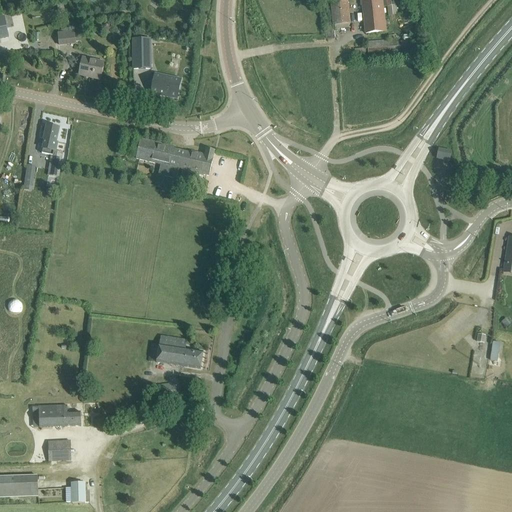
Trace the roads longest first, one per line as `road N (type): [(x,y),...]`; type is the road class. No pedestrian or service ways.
road 1 (tertiary): [(246,511),(307,421),(351,333),(437,294),(444,250)]
road 2 (unclassified): [(309,177),(285,227),(303,311),(241,431)]
road 3 (unclassified): [(247,110),(215,127),(183,129),(0,88)]
road 4 (primary): [(332,313),(271,432),(213,511)]
road 5 (unknown): [(213,403),(84,438),(37,425)]
road 6 (primary): [(511,28),(434,127)]
road 7 (unclassified): [(241,431),(213,403),(226,322)]
